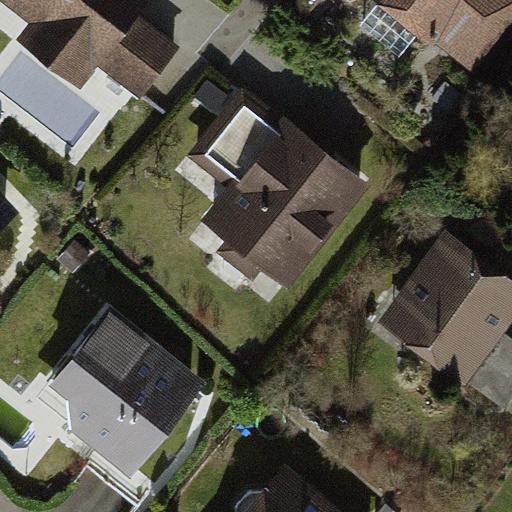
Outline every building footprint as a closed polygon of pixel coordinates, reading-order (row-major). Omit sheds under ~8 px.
[(0,0),(24,20),(14,32),(82,87),(98,67),(138,99),(185,41),(145,8),(151,0),(0,0)] [(511,0),(389,0),(471,67),(511,17),(511,0)] [(376,183),(263,90),(213,150),(244,176),(204,225),(285,292),(376,183)] [(0,230),(20,212),(0,190),(0,230)] [(511,264),(445,219),(379,312),(507,401),(511,393),(511,330),(507,327),(511,320),(511,264)] [(209,375),(110,304),(43,396),(142,467),(209,375)] [(347,511),(284,456),(234,511),(347,511)]
